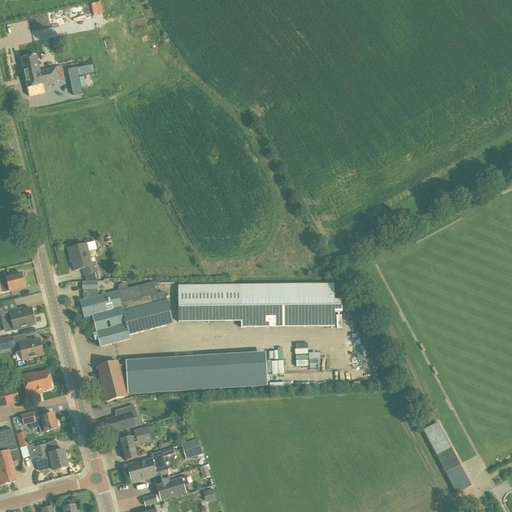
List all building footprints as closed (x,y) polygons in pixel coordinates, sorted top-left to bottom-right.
[(39,70),(36,56),(21,59),(27,88),(29,97),(45,94),(44,91),(51,89),(50,84),(59,82),(59,80),(64,78),(63,67),(56,68),(56,67),(39,70)] [(94,73),(92,64),(64,70),(69,95),(79,93),(75,77),(94,73)] [(91,262),(86,244),(67,249),(70,263),(72,262),(74,271),(82,269),(84,276),(98,273),(95,262),(91,262)] [(0,279),(0,293),(9,292),(25,288),(22,274),(5,278),(0,279)] [(83,301),(80,302),(84,318),(92,316),(96,332),(98,340),(100,347),(130,339),(129,336),(173,325),(164,292),(156,294),(153,282),(129,289),(124,283),(119,285),(117,292),(99,297),(83,301)] [(82,290),(97,290),(98,290),(98,282),(82,282),(82,290)] [(178,286),(178,323),(241,322),(241,328),(335,327),(334,313),(341,313),(341,300),(334,300),(334,284),(178,286)] [(2,303),(0,303),(0,315),(0,316),(4,333),(14,330),(35,325),(31,308),(19,311),(19,310),(15,311),(9,312),(4,313),(2,304),(2,303)] [(357,336),(358,366),(367,365),(365,336),(357,336)] [(15,348),(12,337),(0,339),(0,350),(0,351),(15,348)] [(43,356),(39,340),(28,342),(28,340),(19,343),(23,361),(43,356)] [(126,397),(117,362),(97,367),(107,402),(126,397)] [(52,388),(48,371),(34,374),(34,373),(21,376),(27,397),(37,395),(36,392),(52,388)] [(165,379),(166,387),(175,385),(173,377),(165,379)] [(0,408),(19,403),(15,387),(0,391),(0,408)] [(35,412),(21,416),(21,417),(23,424),(23,426),(35,423),(36,428),(39,427),(41,434),(45,433),(45,432),(58,429),(57,428),(60,426),(59,421),(55,421),(53,414),(46,416),(41,417),(37,418),(35,412)] [(135,426),(131,413),(106,421),(110,433),(135,426)] [(456,494),(458,493),(471,486),(437,423),(427,428),(422,431),(456,494)] [(126,461),(137,458),(134,446),(151,442),(150,441),(156,440),(152,425),(133,430),(134,436),(131,437),(120,440),(126,461)] [(0,431),(0,485),(3,485),(14,482),(6,452),(17,449),(12,429),(0,431)] [(203,454),(197,440),(197,439),(181,445),(186,460),(191,458),(194,469),(207,465),(203,454)] [(58,448),(56,441),(48,443),(48,444),(34,447),(33,445),(26,446),(30,460),(35,459),(39,472),(53,469),(53,471),(68,467),(64,450),(49,454),(48,450),(58,448)] [(160,449),(172,445),(170,441),(159,445),(160,449)] [(164,458),(175,454),(173,448),(161,452),(164,458)] [(156,486),(169,482),(167,475),(169,475),(167,466),(165,467),(162,457),(127,467),(132,483),(153,476),(156,486)] [(169,482),(156,486),(161,501),(186,494),(184,487),(188,485),(186,477),(181,479),(169,482)] [(216,489),(206,493),(210,502),(219,498),(216,489)]
